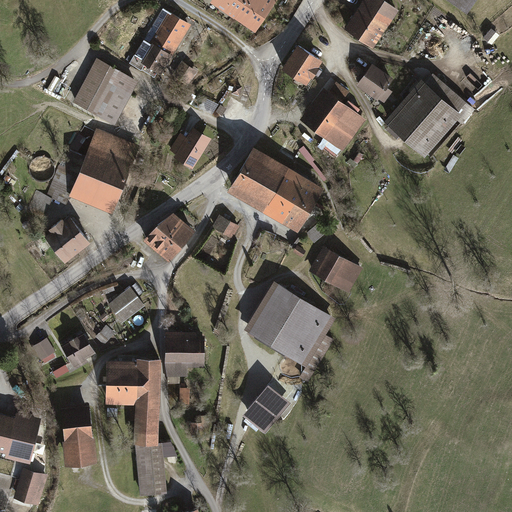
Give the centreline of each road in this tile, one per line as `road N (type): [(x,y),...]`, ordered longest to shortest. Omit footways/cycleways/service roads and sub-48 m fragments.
road 1 (track): [(209,179),(252,221),(238,262),(242,324),(269,374),(216,509)]
road 2 (tertiary): [(209,179),(0,327)]
road 3 (residential): [(160,276),(167,417),(216,509)]
road 4 (residential): [(249,140),(85,45)]
road 5 (residential): [(160,276),(93,285),(24,332),(0,329)]
road 6 (track): [(0,78),(14,85),(59,66),(128,0)]
road 7 (tertiary): [(314,0),(271,67),(249,140)]
